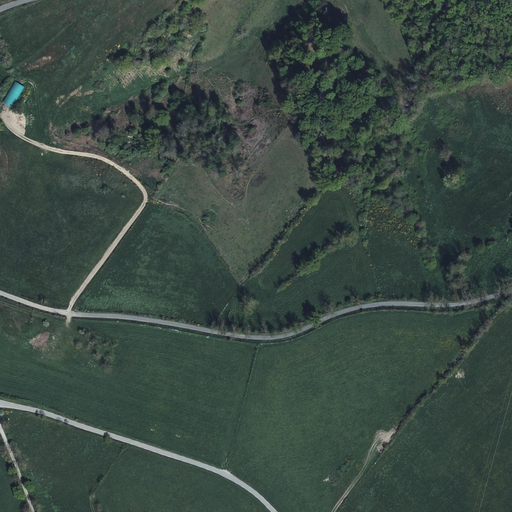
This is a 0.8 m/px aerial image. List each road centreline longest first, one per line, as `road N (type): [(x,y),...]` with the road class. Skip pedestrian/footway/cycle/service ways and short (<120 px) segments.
road 1 (unclassified): [(0,290),(43,307),(161,316),(262,336),(377,303),(465,302),(511,290)]
road 2 (unclassified): [(274,511),(246,482),(34,406),(0,403)]
